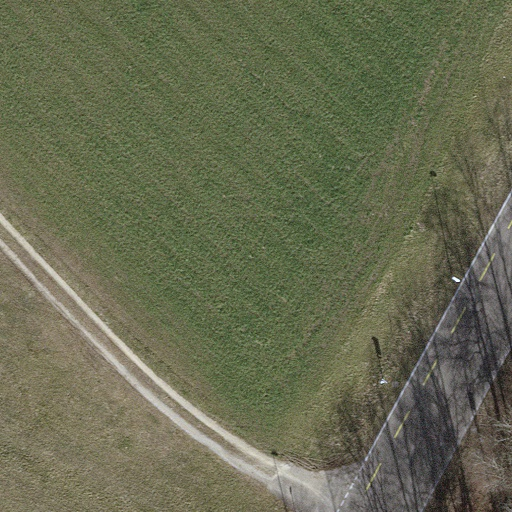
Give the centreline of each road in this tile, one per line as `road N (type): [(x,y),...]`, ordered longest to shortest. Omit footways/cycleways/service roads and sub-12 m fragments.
road 1 (track): [(356,511),(208,436),(0,225)]
road 2 (secondary): [(382,511),(511,277)]
